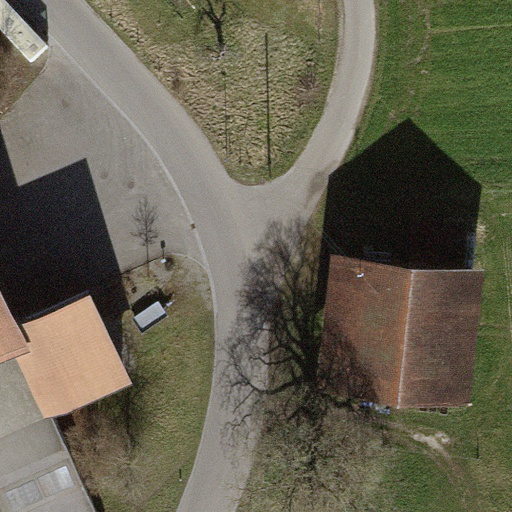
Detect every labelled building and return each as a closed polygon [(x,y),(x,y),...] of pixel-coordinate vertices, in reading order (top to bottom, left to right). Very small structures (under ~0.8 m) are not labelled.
[(0,229),(85,184),(41,100),(0,121),(0,229)] [(341,252),(325,387),(493,407),(509,271),(341,252)] [(91,289),(14,323),(9,326),(46,404),(126,368),(91,289)] [(0,329),(9,326),(14,323),(0,291),(0,329)] [(0,475),(15,511),(102,511),(62,414),(0,439),(0,475)]
